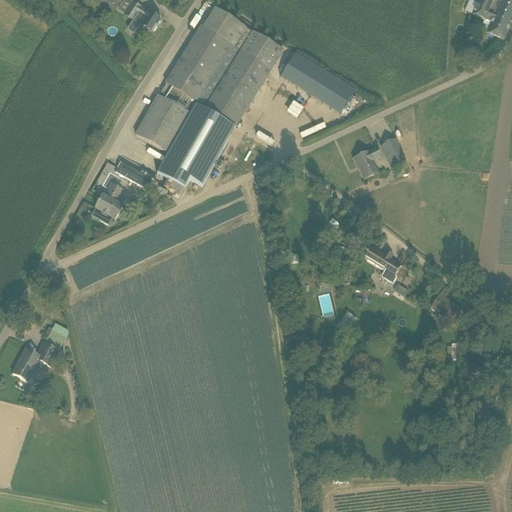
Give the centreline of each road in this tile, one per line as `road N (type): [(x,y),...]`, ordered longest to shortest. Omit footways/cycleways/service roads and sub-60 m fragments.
road 1 (unclassified): [(48,266),(484,67)]
road 2 (track): [(263,168),(311,511)]
road 3 (unclassified): [(48,266),(119,126),(200,0)]
road 4 (track): [(511,317),(292,156)]
road 5 (track): [(116,511),(57,267)]
